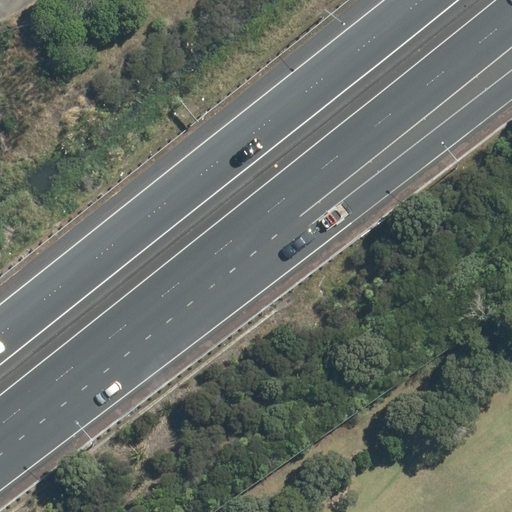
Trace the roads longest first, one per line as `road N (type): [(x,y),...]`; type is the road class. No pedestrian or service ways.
road 1 (motorway): [(511,26),(0,446)]
road 2 (motorway): [(511,94),(0,475)]
road 3 (motorway): [(0,328),(412,0)]
